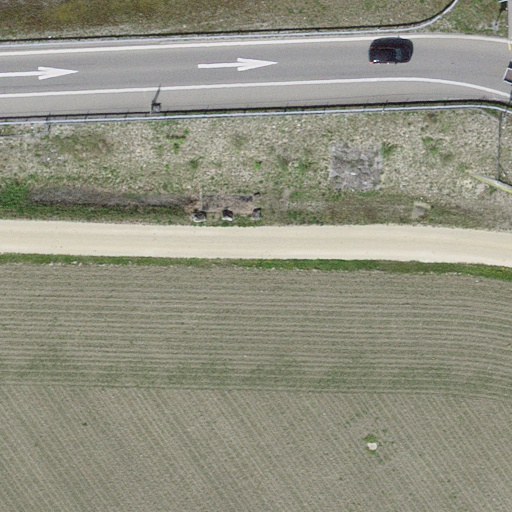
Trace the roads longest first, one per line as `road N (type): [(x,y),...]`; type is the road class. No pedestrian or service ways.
road 1 (motorway): [(0,77),(406,59),(511,65)]
road 2 (track): [(0,238),(511,249)]
